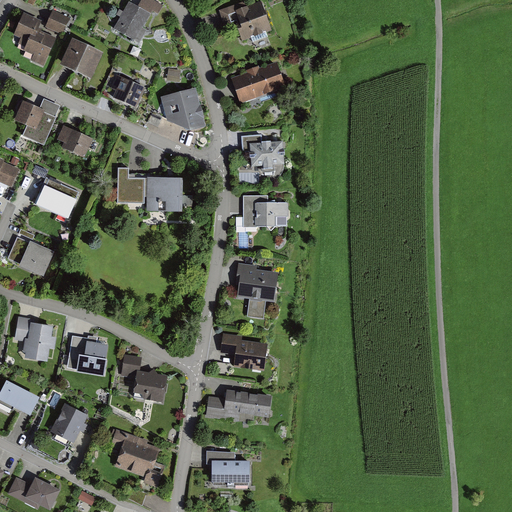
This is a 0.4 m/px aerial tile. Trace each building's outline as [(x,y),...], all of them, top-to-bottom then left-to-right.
[(142,0),(138,7),(129,3),(124,13),(119,11),(116,16),(121,18),(114,30),(139,44),(146,31),(143,29),(153,11),(159,15),(164,6),(152,0),(142,0)] [(245,2),(219,11),(224,27),(238,22),(239,25),(237,26),(242,42),(251,39),(253,44),(268,38),(266,34),(272,31),(262,2),(247,8),(245,2)] [(70,21),(53,14),(46,28),(64,36),(70,21)] [(43,24),(24,16),(15,37),(21,40),(19,45),(26,48),(24,52),(34,57),(31,62),(45,68),(58,39),(40,31),(43,24)] [(104,54),(72,40),(60,67),(92,81),(104,54)] [(248,75),(232,81),(240,105),(286,89),(278,65),(261,70),(260,68),(247,72),(248,75)] [(146,89),(117,76),(111,90),(116,92),(113,100),(136,110),(146,89)] [(196,90),(161,98),(162,102),(156,116),(167,120),(168,124),(191,134),(207,130),(196,90)] [(40,111),(23,104),(15,123),(27,128),(23,138),(44,148),(57,117),(61,107),(44,100),(40,111)] [(94,140),(64,127),(57,141),(65,145),(62,150),(85,160),(94,140)] [(262,136),(241,137),(243,154),(251,154),(252,169),(263,168),(263,172),(275,171),(274,167),(285,166),(284,142),(263,143),(262,136)] [(4,162),(0,159),(0,183),(12,189),(20,171),(3,164),(4,162)] [(47,171),(37,167),(34,174),(44,178),(47,171)] [(181,180),(148,179),(147,181),(129,180),(129,171),(119,171),(118,204),(147,205),(147,213),(181,215),(181,208),(194,208),(194,196),(181,196),(181,180)] [(81,193),(48,179),(36,207),(69,221),(81,193)] [(255,205),(269,205),(268,197),(244,197),(244,229),(256,229),(255,205)] [(269,205),(255,205),(256,229),(268,229),(271,232),(275,229),(288,229),(288,220),(290,220),(289,205),(269,205)] [(35,236),(21,230),(19,235),(33,241),(35,236)] [(30,244),(17,238),(8,260),(20,265),(19,268),(44,279),(55,254),(30,243),(30,244)] [(258,268),(239,265),(236,286),(239,287),(237,299),(250,300),(248,318),(264,320),(266,302),(275,304),(279,275),(258,272),(258,268)] [(33,321),(19,318),(15,341),(28,343),(25,360),(48,364),(51,350),(55,351),(57,339),(53,339),(54,328),(32,325),(33,321)] [(244,337),(224,335),(221,354),(236,356),(234,369),(265,373),(269,344),(244,341),(244,337)] [(88,340),(73,337),(67,369),(77,371),(77,374),(104,379),(110,347),(97,345),(98,339),(88,337),(88,340)] [(142,359),(125,356),(122,376),(129,378),(130,375),(137,376),(133,400),(165,405),(169,378),(158,377),(154,370),(149,375),(140,373),(142,359)] [(40,400),(7,383),(0,396),(0,401),(31,417),(40,400)] [(226,400),(209,398),(207,418),(240,423),(241,415),(269,419),(272,398),(227,391),(226,400)] [(89,417),(65,405),(50,433),(74,445),(89,417)] [(149,442),(116,430),(110,448),(120,452),(115,468),(146,479),(144,484),(158,489),(165,468),(155,465),(160,450),(148,446),(149,442)] [(236,454),(207,452),(207,466),(212,466),(212,463),(235,463),(236,454)] [(212,466),(212,485),(213,485),(213,487),(249,488),(249,485),(250,485),(250,463),(235,463),(212,463),(212,466)] [(32,486),(16,478),(8,495),(39,511),(41,508),(49,511),(51,511),(61,492),(35,480),(32,486)] [(96,499),(83,492),(79,500),(92,507),(96,499)]
